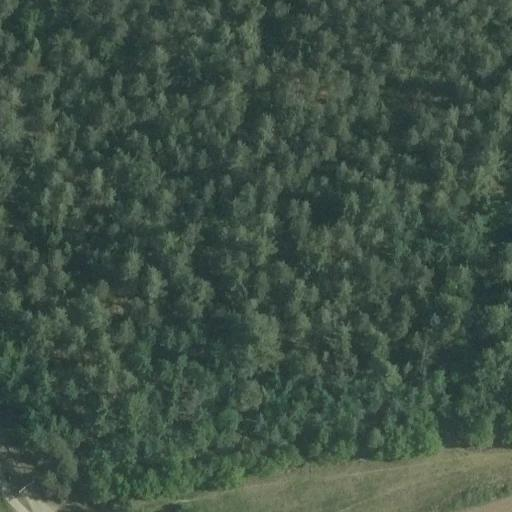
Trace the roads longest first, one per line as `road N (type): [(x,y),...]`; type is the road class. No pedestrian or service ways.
road 1 (track): [(444,457),(160,493),(98,511)]
road 2 (track): [(511,139),(444,457)]
